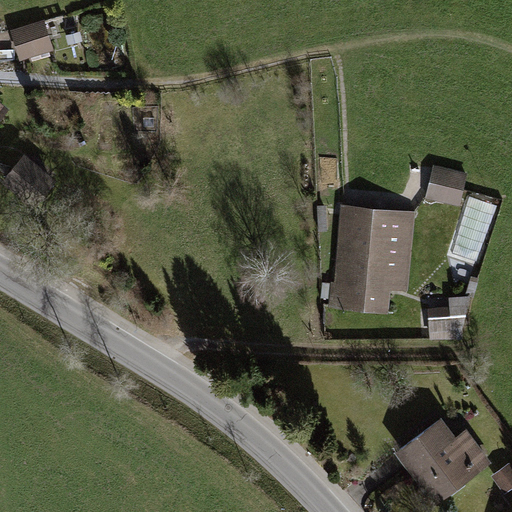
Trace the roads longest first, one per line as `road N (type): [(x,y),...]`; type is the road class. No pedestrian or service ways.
road 1 (track): [(0,78),(167,83),(374,38),(453,30),(511,52)]
road 2 (unclassified): [(0,272),(268,448),(332,511)]
road 3 (track): [(323,356),(474,350)]
